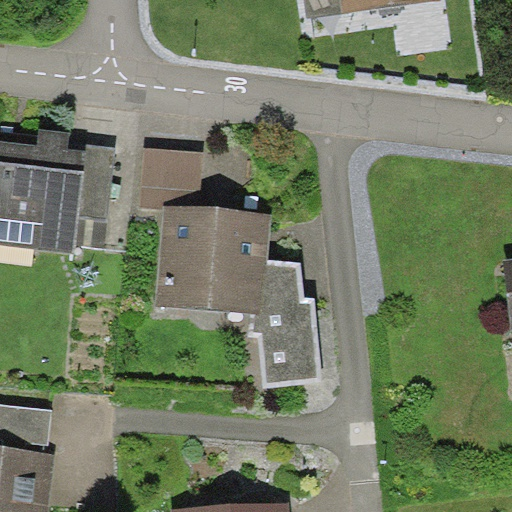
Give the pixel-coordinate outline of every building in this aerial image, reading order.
[(305,0),(308,17),(341,13),(440,0),(439,0),(305,0)] [(0,242),(75,253),(76,240),(103,244),(116,149),(88,145),(87,155),(70,153),(72,136),(41,132),(40,139),(0,133),(0,242)] [(147,151),(141,208),(161,208),(198,211),(204,155),(147,151)] [(317,301),(300,302),(303,264),(270,261),(273,216),(227,213),(198,211),(161,208),(153,306),(255,314),(253,338),(263,338),(267,389),(324,384),(317,301)] [(0,448),(46,454),(50,412),(0,406),(0,448)] [(0,511),(50,511),(56,455),(46,454),(0,448),(0,511)]
